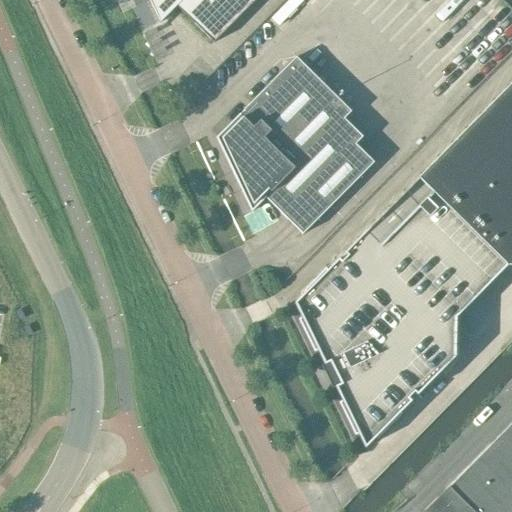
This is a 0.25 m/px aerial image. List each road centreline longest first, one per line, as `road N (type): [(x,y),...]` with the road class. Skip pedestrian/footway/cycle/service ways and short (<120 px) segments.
road 1 (unclassified): [(293,511),(47,0)]
road 2 (unknown): [(511,62),(292,283),(255,311),(204,327)]
road 3 (unknown): [(308,511),(511,322)]
road 4 (unclassified): [(86,360),(0,168)]
road 5 (unclassified): [(86,360),(81,423),(38,511)]
